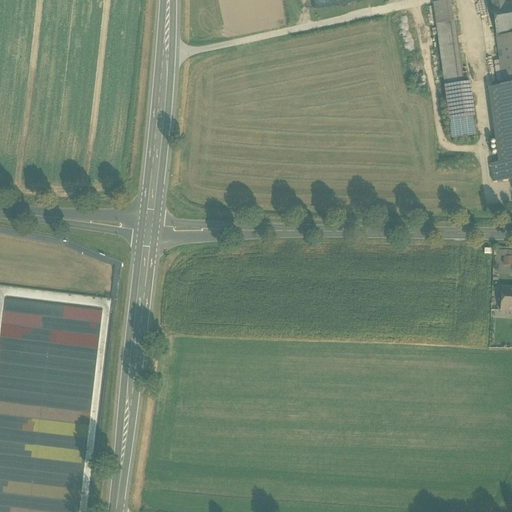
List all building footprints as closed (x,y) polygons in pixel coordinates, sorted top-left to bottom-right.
[(511,4),(505,5),(503,0),(491,0),(496,35),(511,31),(511,4)] [(454,23),(436,25),(438,38),(456,36),(454,23)] [(511,31),(496,35),(503,87),(511,86),(511,31)] [(456,36),(438,38),(444,87),(462,85),(456,36)] [(444,87),(447,110),(473,106),(470,84),(462,85),(444,87)] [(511,86),(503,87),(490,89),(500,164),(490,165),(493,184),(511,180),(511,86)] [(473,106),(447,110),(451,139),(477,136),(473,106)] [(511,256),(502,256),(502,266),(511,265),(511,256)] [(511,289),(501,288),(501,312),(511,313),(511,289)] [(47,311),(48,305),(5,300),(4,309),(14,310),(14,314),(20,315),(34,316),(35,310),(47,311)] [(100,338),(101,310),(88,310),(88,320),(97,321),(97,329),(90,329),(90,338),(100,338)]
